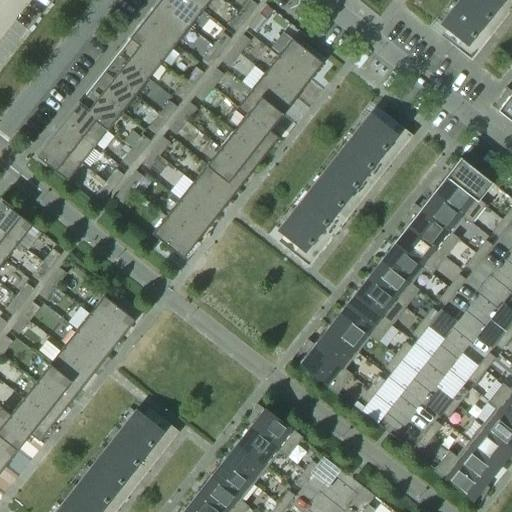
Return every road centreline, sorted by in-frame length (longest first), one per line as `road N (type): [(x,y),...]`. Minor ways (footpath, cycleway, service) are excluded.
road 1 (residential): [(321,0),(511,147)]
road 2 (residential): [(0,135),(108,0)]
